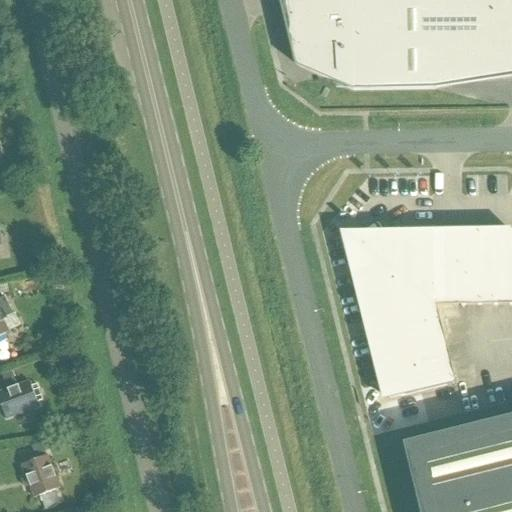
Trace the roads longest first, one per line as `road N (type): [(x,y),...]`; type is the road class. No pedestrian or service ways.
road 1 (unclassified): [(158,511),(32,0)]
road 2 (primary): [(251,511),(128,0)]
road 3 (unclassified): [(274,159),(359,511)]
road 4 (unclassified): [(511,146),(321,149),(274,159)]
road 5 (unclassified): [(274,159),(232,0)]
